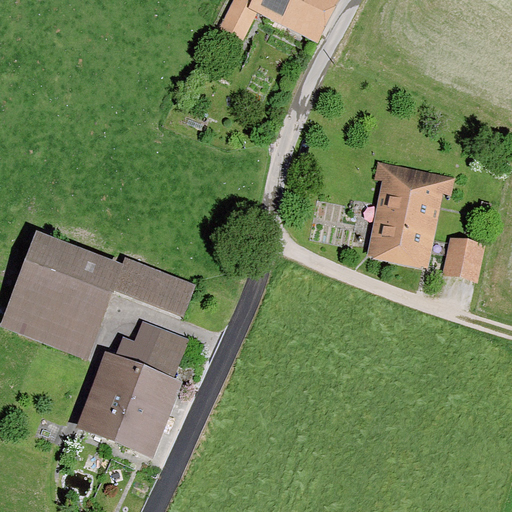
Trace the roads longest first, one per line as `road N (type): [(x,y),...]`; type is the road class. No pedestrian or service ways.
road 1 (residential): [(155,511),(270,244),(286,140),(351,0)]
road 2 (track): [(270,244),(511,332)]
